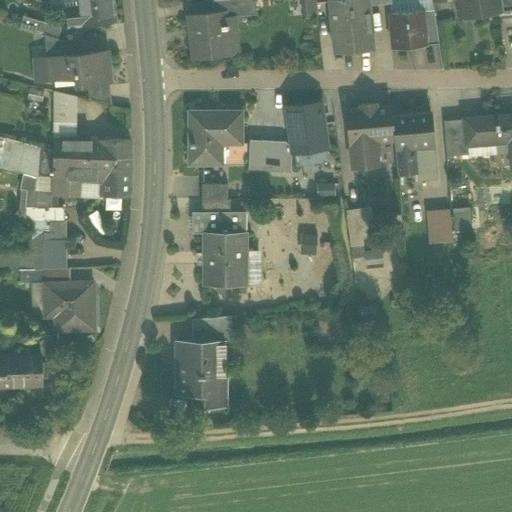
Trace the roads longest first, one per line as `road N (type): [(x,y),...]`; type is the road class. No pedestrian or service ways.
road 1 (track): [(0,448),(511,403)]
road 2 (tertiary): [(68,511),(108,408),(148,256),(151,80)]
road 3 (residential): [(151,80),(511,80)]
